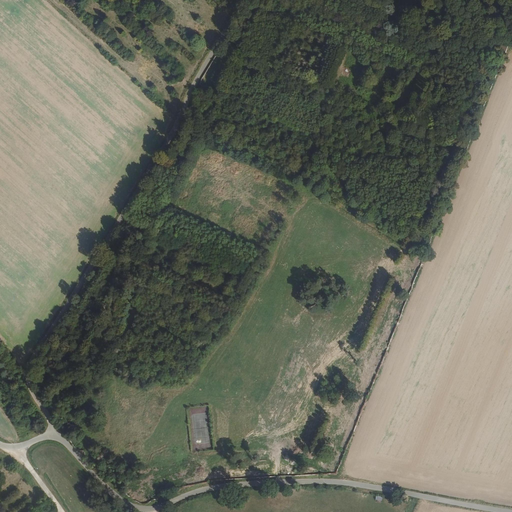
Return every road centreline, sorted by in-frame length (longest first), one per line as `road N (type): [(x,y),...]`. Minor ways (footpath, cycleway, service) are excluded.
road 1 (unclassified): [(241,0),(31,365),(32,391),(57,432)]
road 2 (unclassified): [(503,511),(334,481),(240,486),(142,511)]
